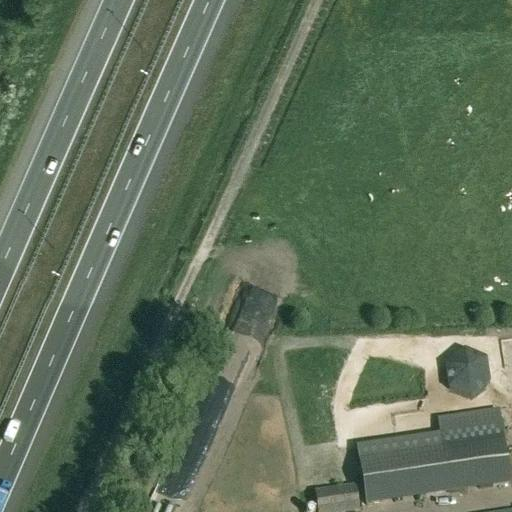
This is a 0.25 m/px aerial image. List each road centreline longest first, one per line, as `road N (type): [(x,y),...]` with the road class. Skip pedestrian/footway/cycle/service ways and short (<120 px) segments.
road 1 (unclassified): [(81,511),(316,0)]
road 2 (motorway): [(0,489),(211,0)]
road 3 (motorway): [(116,0),(0,265)]
